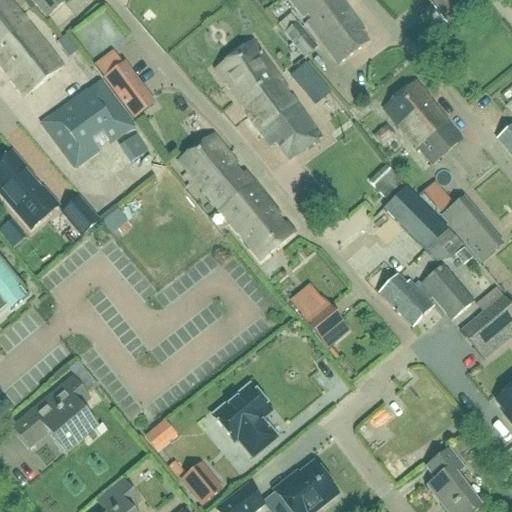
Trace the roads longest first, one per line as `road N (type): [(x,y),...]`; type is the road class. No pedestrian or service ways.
road 1 (residential): [(105,0),(417,353)]
road 2 (residential): [(365,0),(511,172)]
